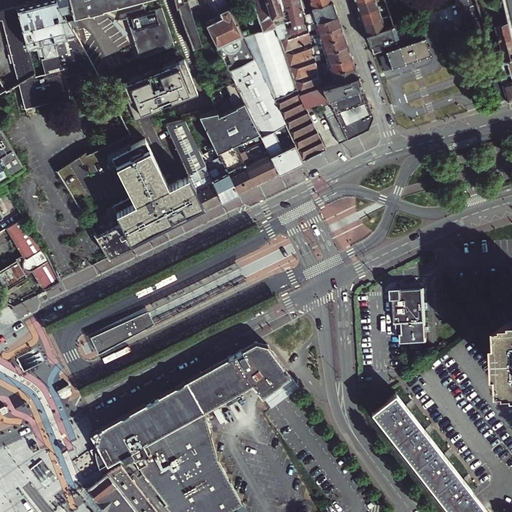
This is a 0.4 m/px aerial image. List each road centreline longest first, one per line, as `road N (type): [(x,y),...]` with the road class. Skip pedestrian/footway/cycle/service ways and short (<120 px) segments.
road 1 (primary): [(0,439),(318,288)]
road 2 (primary): [(281,200),(2,341)]
road 3 (primary): [(338,279),(511,203)]
road 4 (tertiary): [(369,458),(351,412),(338,279)]
road 5 (tertiary): [(318,288),(336,411),(369,458)]
road 6 (residential): [(343,0),(392,150)]
road 7 (residential): [(509,486),(425,378)]
road 8 (primary): [(511,116),(392,150)]
